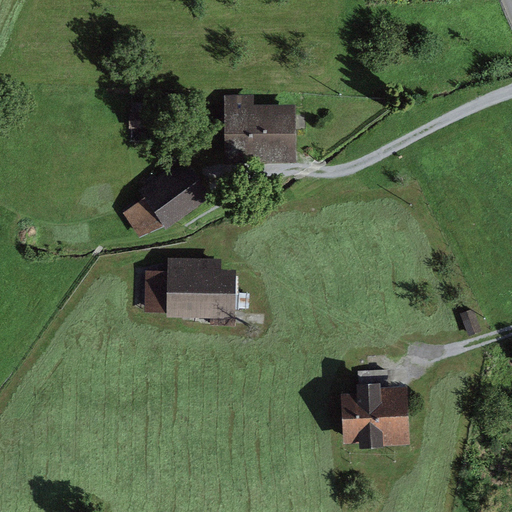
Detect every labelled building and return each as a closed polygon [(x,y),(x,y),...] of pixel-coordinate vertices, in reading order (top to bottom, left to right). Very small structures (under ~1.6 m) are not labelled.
[(254,96),(225,97),(224,164),(297,165),(296,107),(254,107),(254,96)] [(212,197),(186,162),(139,192),(144,199),(124,214),(139,238),(164,228),(166,231),(212,197)] [(167,314),(167,319),(235,320),(237,270),(223,269),(223,262),(169,259),(168,272),(146,271),(144,313),(167,314)] [(473,309),(460,314),(469,337),(482,332),(473,309)] [(357,394),(343,394),(345,447),(406,445),(404,391),(379,391),(378,385),(357,386),(357,394)]
